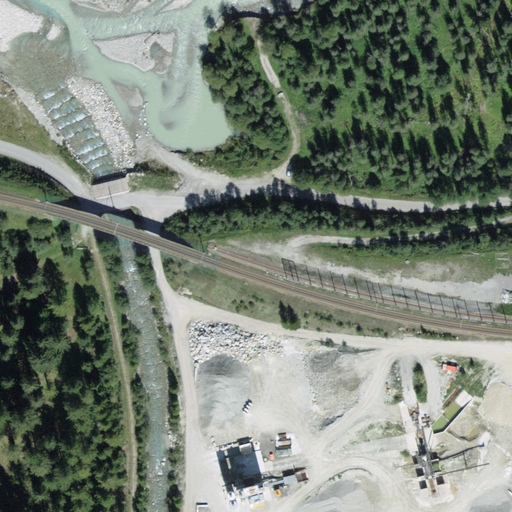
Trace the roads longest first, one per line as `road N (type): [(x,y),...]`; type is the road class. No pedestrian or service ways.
road 1 (track): [(474,298),(310,265),(294,250),(305,240),(416,237),(511,220)]
road 2 (unclassified): [(511,202),(409,207),(245,191)]
road 3 (track): [(245,191),(272,178),(295,151),(259,17)]
road 4 (unclassified): [(84,203),(245,191)]
